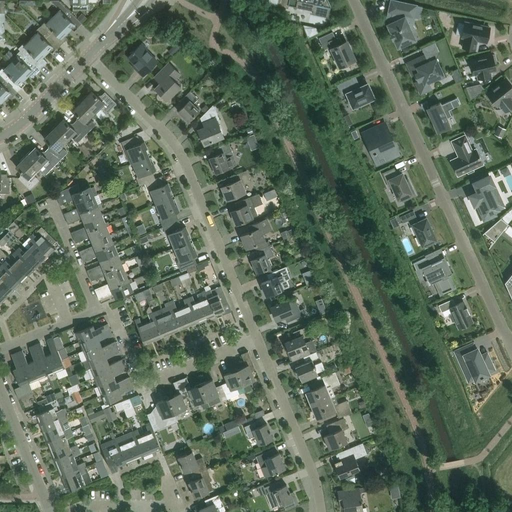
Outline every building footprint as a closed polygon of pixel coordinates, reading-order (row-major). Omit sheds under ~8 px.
[(74,31),(82,24),(58,0),(50,0),(59,10),(52,17),(67,32),(71,28),(74,31)] [(70,0),(70,2),(72,2),(72,9),(88,9),(87,0),(70,0)] [(268,0),(269,4),(276,6),(288,8),(288,5),(313,11),(312,13),(328,17),(330,6),(327,0),(268,0)] [(392,22),(387,24),(391,33),(389,34),(392,39),(394,38),(398,47),(411,41),(406,32),(414,28),(411,19),(411,17),(415,18),(420,16),(422,7),(392,0),(390,0),(388,12),(392,13),(390,19),(392,22)] [(64,35),(67,32),(52,17),(47,22),(46,21),(40,26),(59,46),(67,38),(64,35)] [(314,27),(321,24),(318,17),(311,20),(314,27)] [(458,22),(455,34),(461,35),(461,37),(464,38),(462,48),(474,50),(477,41),(486,43),(490,27),(464,22),(464,24),(458,22)] [(52,53),(59,46),(40,26),(34,32),(36,33),(30,39),(45,54),(49,50),(52,53)] [(332,31),(318,38),(324,50),(330,47),(340,67),(341,66),(342,69),(349,66),(350,68),(351,67),(349,63),(355,60),(346,41),(342,43),(339,37),(337,38),(337,37),(335,38),(332,31)] [(179,45),(186,39),(183,34),(175,41),(179,45)] [(42,57),(45,54),(30,39),(25,44),(23,43),(18,48),(20,50),(39,70),(47,62),(42,57)] [(425,56),(407,63),(412,75),(415,74),(418,80),(415,81),(421,93),(431,88),(428,81),(438,77),(441,71),(436,59),(439,51),(434,42),(421,48),(425,56)] [(139,68),(137,70),(142,76),(157,61),(140,44),(127,57),(139,68)] [(31,77),(39,70),(20,50),(14,56),(16,57),(10,63),(25,78),(29,75),(31,77)] [(495,54),(471,60),(475,74),(477,74),(478,79),(490,76),(489,71),(495,70),(494,64),(496,63),(495,54)] [(22,81),(25,78),(10,63),(5,68),(4,67),(0,70),(0,74),(17,92),(25,84),(22,81)] [(180,74),(168,63),(154,77),(160,83),(154,88),(166,100),(180,86),(174,80),(180,74)] [(10,99),(17,92),(0,74),(0,97),(3,100),(7,97),(10,99)] [(367,83),(360,87),(356,88),(351,77),(336,84),(339,91),(344,89),(353,107),(360,104),(361,106),(367,103),(366,101),(374,98),(367,83)] [(511,87),(506,79),(487,94),(497,107),(499,105),(505,112),(511,105),(511,101),(510,99),(510,100),(508,98),(511,94),(511,87)] [(467,87),(470,99),(483,89),(481,86),(467,87)] [(198,98),(190,90),(178,102),(183,106),(178,111),(188,121),(199,110),(193,104),(198,98)] [(116,103),(105,92),(99,99),(91,91),(86,95),(86,94),(80,99),(93,113),(99,107),(101,110),(106,106),(109,109),(116,103)] [(415,97),(419,104),(427,99),(423,92),(415,97)] [(93,113),(80,99),(75,104),(76,105),(72,110),(80,118),(75,122),(86,133),(91,128),(87,124),(91,120),(89,117),(93,113)] [(427,106),(427,107),(439,134),(440,133),(439,131),(451,126),(447,118),(452,116),(449,110),(453,108),(450,100),(441,105),(440,102),(428,108),(427,106)] [(220,121),(213,104),(199,118),(203,127),(198,130),(204,144),(223,136),(217,122),(220,121)] [(86,133),(75,122),(71,127),(63,119),(58,124),(57,123),(52,127),(65,141),(71,135),(77,142),(86,133)] [(383,123),(362,133),(366,143),(370,141),(375,152),(373,153),(378,164),(399,154),(395,144),(391,146),(384,131),(386,130),(383,123)] [(252,127),(257,140),(265,137),(260,124),(252,127)] [(497,125),(493,135),(501,138),(501,137),(504,129),(505,129),(497,125)] [(65,141),(52,127),(47,132),(48,133),(43,138),(52,146),(47,150),(58,161),(62,156),(59,152),(63,148),(60,146),(65,141)] [(451,141),(458,157),(451,160),(457,175),(467,171),(468,173),(473,171),(472,169),(482,164),(475,149),(471,151),(464,135),(451,141)] [(135,136),(121,142),(124,151),(130,164),(134,163),(150,156),(144,142),(139,144),(135,136)] [(237,164),(228,143),(212,150),(214,156),(209,158),(215,173),(237,164)] [(238,148),(244,153),(248,150),(243,144),(238,148)] [(58,161),(47,150),(43,155),(34,147),(30,152),(29,151),(23,156),(37,169),(42,163),(45,166),(49,162),(53,165),(58,161)] [(37,169),(23,156),(19,160),(20,161),(15,166),(24,174),(19,179),(29,189),(34,184),(31,180),(35,176),(32,174),(37,169)] [(155,170),(150,156),(134,163),(139,176),(135,178),(139,186),(144,184),(153,180),(150,172),(155,170)] [(401,158),(391,162),(394,169),(404,164),(401,158)] [(414,195),(410,185),(408,186),(402,173),(397,175),(393,168),(382,173),(389,188),(392,186),(398,200),(401,198),(402,200),(414,195)] [(250,182),(246,170),(225,178),(228,184),(221,187),(226,200),(245,192),(242,185),(250,182)] [(1,177),(1,172),(0,171),(0,193),(9,193),(9,177),(1,177)] [(478,192),(470,196),(474,205),(479,203),(481,207),(479,208),(484,220),(495,215),(493,211),(499,208),(494,196),(497,195),(488,175),(473,181),(478,192)] [(159,178),(153,180),(144,184),(148,192),(151,191),(157,204),(173,197),(168,183),(162,186),(159,178)] [(76,203),(94,196),(96,195),(93,186),(90,187),(90,186),(80,190),(78,184),(55,193),(60,205),(74,199),(76,203)] [(262,203),(258,193),(234,203),(236,209),(231,211),(236,224),(257,215),(254,207),(262,203)] [(65,219),(100,204),(96,195),(94,196),(76,203),(77,208),(63,213),(65,219)] [(179,211),(173,197),(157,204),(162,217),(159,219),(162,227),(177,221),(173,213),(179,211)] [(101,206),(100,204),(65,219),(67,224),(82,218),(83,222),(101,215),(98,207),(101,206)] [(413,211),(400,216),(403,222),(408,220),(410,225),(412,224),(422,246),(436,239),(432,231),(430,226),(429,226),(426,218),(417,222),(415,217),(416,217),(413,211)] [(505,214),(501,218),(507,223),(511,219),(505,214)] [(73,238),(108,224),(107,221),(105,223),(101,215),(83,222),(85,226),(71,232),(73,238)] [(395,216),(389,219),(393,227),(399,224),(395,216)] [(266,218),(248,226),(250,231),(241,235),(246,248),(264,241),(261,233),(270,230),(266,218)] [(501,232),(508,224),(507,223),(501,218),(500,218),(492,225),(501,232)] [(12,230),(17,225),(13,221),(8,227),(12,230)] [(180,229),(177,221),(162,227),(166,236),(169,234),(175,248),(191,241),(185,227),(180,229)] [(287,221),(271,227),(274,235),(290,229),(287,221)] [(91,241),(109,234),(106,226),(109,225),(108,224),(73,238),(75,243),(90,237),(91,241)] [(51,245),(56,241),(41,227),(37,231),(41,235),(38,239),(32,233),(29,237),(48,256),(55,249),(51,245)] [(6,241),(13,234),(9,230),(2,237),(6,241)] [(81,257),(116,242),(115,240),(112,241),(109,234),(91,241),(93,245),(79,251),(81,257)] [(41,262),(48,256),(29,237),(22,244),(27,249),(41,262)] [(197,255),(191,241),(175,248),(180,261),(177,263),(180,271),(186,269),(195,265),(191,257),(197,255)] [(99,260),(117,253),(114,245),(117,244),(116,242),(81,257),(83,262),(97,256),(99,260)] [(274,255),(269,245),(254,251),(257,258),(251,260),(256,272),(265,269),(267,268),(270,266),(267,258),(274,255)] [(34,269),(41,262),(27,249),(24,252),(19,247),(15,251),(34,269)] [(27,276),(34,269),(15,251),(12,254),(17,259),(14,263),(27,276)] [(88,276),(124,261),(123,259),(120,260),(117,253),(99,260),(101,264),(86,270),(88,276)] [(444,263),(446,262),(443,258),(436,261),(433,254),(433,253),(413,262),(418,275),(424,272),(428,283),(434,281),(440,294),(454,288),(448,274),(451,273),(450,273),(447,267),(446,267),(444,263)] [(20,283),(27,276),(14,263),(10,266),(5,261),(2,264),(20,283)] [(107,279),(125,271),(122,264),(124,262),(124,261),(88,276),(91,281),(105,275),(107,279)] [(0,276),(14,290),(20,283),(2,264),(0,265),(0,269),(3,273),(0,276)] [(188,273),(197,270),(195,265),(186,269),(188,273)] [(272,279),(261,283),(266,296),(282,289),(289,287),(286,280),(290,278),(285,267),(269,273),(272,279)] [(96,294),(131,280),(131,278),(128,279),(125,271),(107,279),(109,283),(94,289),(96,294)] [(190,277),(188,273),(179,276),(180,281),(190,277)] [(14,290),(0,276),(0,289),(7,297),(14,290)] [(180,281),(179,276),(170,280),(172,286),(181,283),(180,281)] [(115,298),(133,291),(129,283),(132,281),(131,280),(96,294),(98,300),(113,294),(115,298)] [(163,289),(161,283),(152,287),(154,293),(163,289)] [(203,287),(205,291),(215,315),(225,311),(222,305),(227,302),(221,286),(210,290),(208,285),(203,287)] [(153,300),(151,293),(149,288),(143,291),(146,298),(148,302),(153,300)] [(146,298),(143,291),(134,294),(137,302),(146,298)] [(215,315),(205,291),(201,292),(201,294),(197,296),(199,301),(206,319),(215,315)] [(206,319),(199,301),(195,303),(192,296),(187,298),(197,322),(206,319)] [(271,307),(276,320),(290,314),(292,320),(306,314),(304,308),(299,310),(294,297),(278,304),(278,303),(275,304),(276,305),(271,307)] [(197,322),(187,298),(183,300),(186,307),(181,308),(189,326),(197,322)] [(452,299),(439,305),(441,312),(449,308),(451,313),(449,314),(452,321),(455,320),(458,328),(472,322),(468,313),(469,313),(466,307),(465,307),(463,301),(455,305),(452,299)] [(189,326),(181,308),(177,310),(173,301),(169,303),(180,330),(189,326)] [(180,330),(169,303),(164,305),(165,307),(161,309),(171,333),(180,330)] [(325,306),(319,309),(322,315),(328,312),(325,306)] [(171,333),(161,309),(152,312),(162,337),(171,333)] [(162,337),(152,312),(147,314),(150,321),(146,323),(153,341),(162,337)] [(153,341),(146,323),(141,325),(139,318),(134,320),(144,344),(153,341)] [(79,341),(109,329),(107,323),(94,329),(93,325),(75,332),(79,341)] [(112,335),(109,329),(79,341),(83,350),(100,343),(99,340),(112,335)] [(286,351),(288,356),(290,362),(303,357),(316,352),(316,351),(312,340),(305,343),(302,335),(285,342),(288,350),(286,351)] [(51,353),(48,354),(55,371),(64,367),(52,337),(46,340),(51,353)] [(86,359),(117,347),(114,341),(102,346),(100,343),(83,350),(77,353),(81,361),(82,361),(86,359)] [(254,342),(248,344),(250,351),(256,349),(254,342)] [(55,371),(48,354),(45,355),(40,343),(34,345),(46,375),(55,371)] [(454,351),(464,372),(470,369),(475,380),(480,378),(481,379),(483,377),(488,374),(487,372),(494,369),(489,359),(483,362),(477,348),(476,349),(473,343),(454,351)] [(46,375),(34,345),(28,347),(34,360),(30,361),(38,379),(46,375)] [(86,359),(82,361),(86,370),(87,369),(90,368),(108,361),(106,358),(119,352),(117,347),(86,359)] [(38,379),(30,361),(27,363),(22,350),(16,352),(29,382),(38,379)] [(245,366),(236,370),(245,391),(251,389),(248,382),(254,379),(251,371),(255,369),(247,351),(241,354),(245,366)] [(33,393),(29,382),(16,352),(11,355),(16,368),(13,369),(19,386),(14,388),(18,399),(33,393)] [(318,358),(316,352),(303,357),(305,362),(295,366),(296,369),(293,370),(295,374),(298,373),(300,379),(324,369),(321,362),(314,364),(314,365),(312,360),(318,358)] [(94,377),(124,364),(122,359),(109,364),(108,361),(90,368),(94,377)] [(126,370),(124,364),(94,377),(97,386),(115,379),(114,375),(126,370)] [(245,391),(236,370),(224,374),(227,382),(221,384),(227,399),(245,391)] [(311,405),(334,396),(331,387),(340,384),(335,372),(324,376),(327,383),(305,392),(311,405)] [(73,378),(76,384),(86,379),(83,373),(73,378)] [(101,395),(131,382),(129,377),(116,382),(115,379),(97,386),(101,395)] [(203,392),(200,384),(191,388),(186,377),(179,379),(187,397),(191,396),(194,404),(200,402),(203,409),(209,406),(206,399),(203,392)] [(183,399),(187,397),(179,379),(173,382),(178,394),(168,398),(174,412),(177,419),(183,417),(180,410),(186,407),(183,399)] [(227,399),(221,384),(215,387),(212,379),(200,384),(203,392),(206,399),(212,397),(215,404),(227,399)] [(120,393),(122,392),(134,388),(131,382),(101,395),(105,404),(122,397),(120,393)] [(138,394),(129,398),(132,406),(142,403),(138,394)] [(338,404),(334,396),(311,405),(316,418),(338,409),(341,417),(351,412),(346,400),(338,404)] [(132,406),(129,398),(120,402),(123,408),(124,410),(132,406)] [(174,412),(168,398),(156,402),(159,410),(153,412),(159,427),(171,422),(168,415),(174,412)] [(39,424),(64,414),(62,409),(57,411),(55,406),(58,405),(56,399),(37,407),(40,412),(32,416),(33,419),(37,417),(39,424)] [(123,408),(120,402),(114,404),(117,411),(123,408)] [(273,413),(281,409),(279,405),(271,408),(273,413)] [(110,406),(104,408),(106,415),(113,412),(110,406)] [(85,408),(74,411),(76,418),(87,415),(85,408)] [(263,410),(254,413),(256,418),(264,415),(263,410)] [(43,433),(67,422),(66,418),(68,417),(67,413),(64,414),(39,424),(43,433)] [(343,418),(326,425),(329,433),(323,436),(329,450),(347,442),(342,430),(347,428),(343,418)] [(260,420),(244,426),(248,438),(255,435),(258,444),(272,438),(266,424),(262,425),(260,420)] [(46,441),(71,431),(67,422),(43,433),(46,441)] [(149,434),(145,436),(151,452),(153,456),(156,455),(154,451),(161,449),(151,425),(146,427),(149,434)] [(238,426),(227,431),(230,437),(241,432),(238,426)] [(73,436),(71,431),(46,441),(50,450),(68,443),(66,438),(73,436)] [(151,452),(145,436),(140,437),(137,431),(133,432),(143,456),(151,452)] [(143,456),(133,432),(124,436),(134,460),(143,456)] [(134,460),(124,436),(115,440),(125,463),(134,460)] [(115,440),(111,441),(101,446),(112,473),(117,471),(116,467),(125,463),(115,440)] [(54,459),(78,449),(77,444),(70,447),(68,443),(50,450),(54,459)] [(336,468),(340,476),(342,475),(345,480),(354,476),(352,472),(359,469),(354,459),(367,454),(362,443),(343,450),(346,457),(335,462),(338,467),(336,468)] [(57,468),(75,461),(73,456),(85,451),(83,447),(78,449),(54,459),(57,468)] [(272,449),(256,456),(264,476),(284,468),(278,453),(274,455),(272,449)] [(188,470),(190,475),(206,469),(202,457),(195,460),(192,451),(178,457),(184,472),(188,470)] [(102,460),(100,454),(91,457),(94,463),(102,460)] [(61,477),(86,467),(84,462),(77,465),(75,461),(57,468),(61,477)] [(92,481),(86,467),(61,477),(65,486),(67,491),(92,481)] [(211,480),(206,469),(190,475),(193,481),(188,482),(194,497),(208,491),(205,483),(211,480)] [(291,496),(289,493),(286,485),(281,486),(279,481),(263,487),(272,508),(282,503),(285,510),(298,504),(294,495),(291,496)] [(365,487),(338,492),(339,501),(343,501),(345,511),(348,511),(353,511),(366,511),(366,507),(362,508),(359,492),(366,491),(365,487)] [(225,511),(218,494),(204,500),(207,506),(199,509),(200,511),(225,511)]
